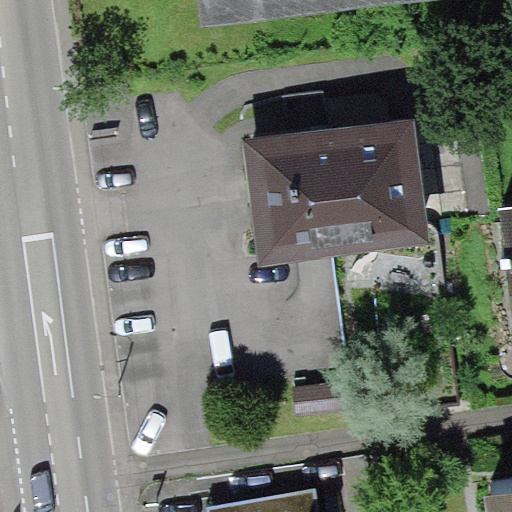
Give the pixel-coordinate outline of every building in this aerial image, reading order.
[(194,0),(198,27),(432,0),(194,0)] [(413,120),(243,142),(250,197),(259,263),(429,241),(413,120)] [(511,318),(511,208),(499,211),(511,318)] [(348,380),(292,388),(295,416),(352,409),(348,380)] [(209,508),(209,511),(319,511),(315,489),(209,508)] [(511,511),(511,491),(484,496),(486,511),(511,511)]
